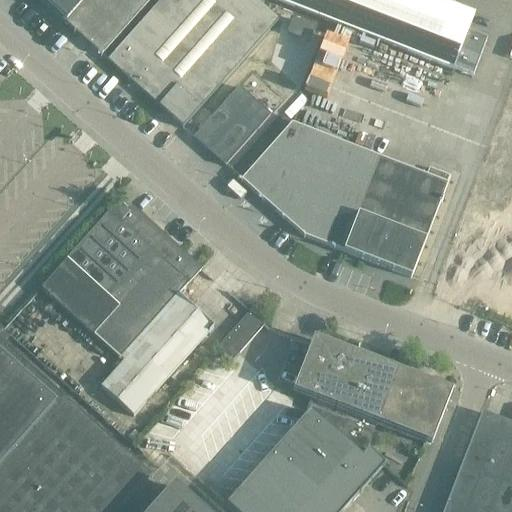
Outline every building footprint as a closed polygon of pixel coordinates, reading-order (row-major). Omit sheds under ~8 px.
[(38,0),(100,55),(149,0),(38,0)] [(161,0),(107,61),(162,111),(181,128),(277,21),(253,0),(161,0)] [(475,13),(438,0),(269,0),(269,1),(453,69),(452,71),(472,79),(486,42),(467,34),(475,13)] [(308,43),(313,29),(292,21),(287,35),(308,43)] [(322,36),(307,92),(330,98),(345,42),(322,36)] [(221,108),(193,139),(225,168),(252,137),(269,118),(239,90),(222,109),(221,108)] [(511,100),(501,129),(511,132),(511,100)] [(305,238),(377,266),(409,278),(445,185),(291,125),(241,182),(305,238)] [(511,136),(497,131),(484,165),(511,175),(511,136)] [(511,178),(484,168),(471,202),(511,217),(511,178)] [(118,204),(108,214),(118,223),(128,213),(118,203),(118,204)] [(511,221),(472,207),(459,240),(508,259),(511,248),(511,221)] [(214,329),(190,308),(178,297),(186,286),(200,271),(199,270),(191,263),(184,256),(132,209),(128,213),(118,223),(108,214),(50,278),(51,278),(40,291),(93,337),(119,360),(123,363),(115,371),(100,388),(133,418),(214,329)] [(457,246),(445,280),(493,299),(506,265),(457,246)] [(268,334),(269,332),(271,327),(271,325),(265,325),(263,324),(260,322),(257,320),(249,313),(217,350),(232,363),(260,331),(268,334)] [(376,426),(431,447),(451,394),(397,373),(313,341),(310,349),(292,394),(310,401),(306,411),(310,414),(226,507),(231,511),(344,511),(384,469),(365,453),(376,426)] [(0,511),(117,511),(150,477),(0,343),(0,511)] [(511,511),(511,425),(482,414),(474,435),(444,511),(511,511)] [(152,511),(197,511),(172,490),(152,511)]
